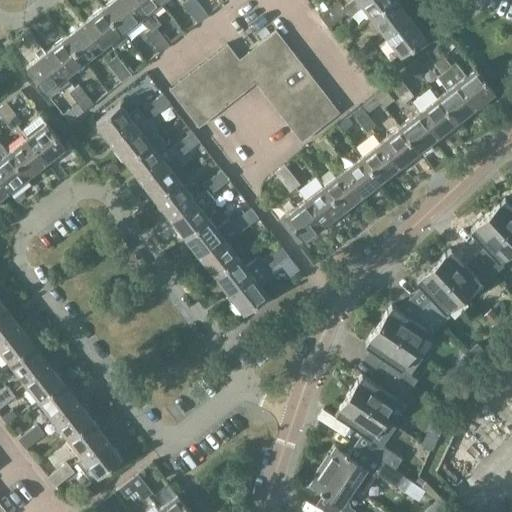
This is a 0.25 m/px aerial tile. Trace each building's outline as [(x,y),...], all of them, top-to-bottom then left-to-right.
[(126,0),(110,0),(102,7),(121,31),(140,17),(126,0)] [(157,0),(126,0),(140,17),(149,29),(154,26),(158,22),(149,10),(159,2),(157,0)] [(186,0),(183,3),(189,12),(194,8),(196,11),(201,7),(195,0),(186,0)] [(320,0),(313,0),(309,3),(313,8),(322,1),(320,0)] [(339,3),(330,9),(334,14),(332,16),(335,21),(346,12),(349,15),(361,5),(371,17),(392,0),(353,0),(348,4),(343,8),(339,3)] [(392,0),(371,17),(385,36),(409,18),(395,0),(392,0)] [(102,7),(83,22),(101,46),(108,53),(126,39),(121,31),(102,7)] [(194,8),(189,12),(198,23),(207,15),(201,7),(196,11),(194,8)] [(327,27),(335,21),(332,16),(334,14),(330,9),(320,18),(327,27)] [(409,18),(385,36),(400,55),(424,37),(409,18)] [(83,22),(63,37),(82,61),(101,46),(83,22)] [(144,33),(151,42),(156,38),(158,40),(162,37),(154,26),(149,29),(144,33)] [(259,42),(257,44),(268,59),(287,45),(275,30),(259,42)] [(63,37),(44,52),(63,76),(82,61),(63,37)] [(156,38),(151,42),(159,52),(169,45),(162,37),(158,40),(156,38)] [(369,40),(360,47),(364,52),(361,54),(365,59),(376,50),(369,40)] [(227,43),(216,52),(231,71),(241,63),(237,59),(239,58),(227,43)] [(257,44),(247,52),(266,76),(274,69),(275,68),(268,59),(257,44)] [(287,45),(268,59),(275,68),(294,53),(287,45)] [(364,52),(360,47),(349,56),(357,65),(365,59),(361,54),(364,52)] [(426,55),(432,64),(438,60),(440,62),(444,58),(436,47),(426,55)] [(63,76),(44,52),(25,66),(49,97),(68,82),(63,76)] [(216,52),(206,59),(221,79),(231,71),(216,52)] [(239,58),(237,59),(241,63),(256,82),(256,83),(266,76),(247,52),(239,58)] [(275,68),(274,69),(282,79),(302,63),(294,53),(275,68)] [(106,62),(113,71),(118,67),(120,70),(125,66),(116,55),(106,62)] [(432,64),(440,73),(441,74),(446,70),(456,82),(456,83),(474,107),(494,92),(475,67),(465,75),(455,62),(450,66),(444,58),(440,62),(438,60),(432,64)] [(206,59),(197,66),(212,86),(221,79),(206,59)] [(241,63),(231,71),(246,90),(256,82),(241,63)] [(302,63),(282,79),(289,89),(309,73),(302,63)] [(118,67),(113,71),(121,82),(131,74),(125,66),(120,70),(118,67)] [(197,66),(187,74),(202,93),(212,86),(197,66)] [(256,83),(254,85),(262,94),(282,79),(274,69),(266,76),(256,83)] [(446,90),(436,98),(455,122),(474,107),(456,83),(456,82),(446,70),(441,74),(440,73),(436,77),(446,90)] [(231,71),(221,79),(236,98),(246,90),(231,71)] [(309,73),(289,89),(297,98),(317,82),(309,73)] [(187,74),(178,82),(193,101),(202,93),(187,74)] [(388,84),(394,93),(399,89),(401,91),(406,87),(398,77),(388,84)] [(221,79),(212,86),(227,105),(236,98),(221,79)] [(282,79),(262,94),(270,104),(289,89),(282,79)] [(178,82),(167,90),(182,109),(193,101),(178,82)] [(317,82),(297,98),(304,108),(324,92),(317,82)] [(68,92),(74,100),(80,96),(82,99),(87,96),(77,84),(68,92)] [(212,86),(202,93),(217,113),(227,105),(212,86)] [(399,89),(394,93),(402,104),(413,96),(406,87),(401,91),(399,89)] [(289,89),(270,104),(277,114),(297,98),(289,89)] [(324,92),(304,108),(312,118),(332,102),(324,92)] [(162,93),(154,100),(158,105),(155,107),(159,112),(169,103),(162,93)] [(202,93),(193,101),(208,120),(217,113),(202,93)] [(80,96),(74,100),(83,111),(93,103),(87,96),(82,99),(80,96)] [(297,98),(277,114),(285,123),(304,108),(297,98)] [(436,98),(417,112),(436,137),(455,122),(436,98)] [(158,105),(154,100),(143,108),(151,118),(159,112),(155,107),(158,105)] [(193,101),(182,109),(197,129),(208,120),(193,101)] [(0,106),(0,114),(2,118),(8,114),(10,116),(14,113),(6,102),(0,106)] [(332,102),(312,118),(320,128),(340,112),(332,102)] [(119,103),(95,122),(110,141),(134,122),(143,114),(137,106),(127,113),(119,103)] [(350,114),(357,123),(361,119),(363,121),(368,117),(360,106),(350,114)] [(304,108),(285,123),(293,133),(312,118),(304,108)] [(417,112),(398,127),(417,151),(436,137),(417,112)] [(8,114),(2,118),(11,129),(21,121),(14,113),(10,116),(8,114)] [(134,122),(110,141),(125,160),(149,141),(158,134),(143,114),(134,122)] [(21,130),(26,137),(45,161),(64,146),(40,115),(21,130)] [(343,118),(336,124),(337,124),(342,131),(351,123),(346,116),(343,118)] [(361,119),(357,123),(365,133),(375,125),(368,117),(363,121),(361,119)] [(312,118),(293,133),(301,143),(320,128),(312,118)] [(398,127),(379,142),(398,166),(417,151),(398,127)] [(184,145),(188,149),(198,140),(191,131),(183,138),(187,143),(184,145)] [(149,141),(125,160),(139,179),(164,160),(176,150),(173,146),(172,145),(168,148),(165,148),(166,142),(158,134),(149,141)] [(312,143),(319,152),(323,148),(326,150),(330,147),(322,136),(312,143)] [(26,137),(7,152),(25,176),(45,161),(26,137)] [(183,138),(173,146),(176,150),(180,155),(188,149),(184,145),(187,143),(183,138)] [(379,142),(360,156),(379,181),(398,166),(379,142)] [(0,182),(6,191),(25,176),(7,152),(0,143),(0,182)] [(323,148),(319,152),(327,162),(337,155),(330,147),(326,150),(323,148)] [(360,156),(341,171),(360,195),(379,181),(360,156)] [(139,179),(154,198),(178,179),(163,160),(139,179)] [(274,173),(281,181),(286,177),(288,179),(292,176),(283,165),(274,173)] [(221,169),(212,175),(216,180),(214,182),(218,187),(228,179),(221,169)] [(341,171),(322,186),(341,210),(360,195),(341,171)] [(216,180),(212,175),(202,183),(210,193),(218,187),(214,182),(216,180)] [(286,177),(281,181),(290,192),(299,184),(292,176),(288,179),(286,177)] [(154,198),(169,217),(193,198),(178,179),(154,198)] [(0,182),(0,203),(1,199),(8,193),(6,191),(0,182)] [(322,186),(303,200),(322,224),(341,210),(322,186)] [(193,198),(169,217),(184,236),(208,218),(201,208),(213,198),(209,193),(206,189),(193,198)] [(498,203),(487,213),(511,240),(511,206),(504,198),(498,203)] [(322,224),(303,200),(283,215),(302,240),(322,224)] [(250,207),(242,213),(246,219),(244,221),(247,225),(258,217),(250,207)] [(246,219),(242,213),(231,222),(235,227),(239,232),(247,225),(244,221),(246,219)] [(483,246),(474,255),(493,275),(503,266),(500,262),(505,258),(511,251),(511,240),(487,213),(474,225),(469,231),(483,246)] [(184,236),(199,255),(223,237),(235,227),(231,222),(228,218),(216,227),(208,218),(184,236)] [(199,255),(214,275),(238,256),(223,237),(199,255)] [(280,245),(272,252),(275,257),(273,259),(277,263),(288,255),(280,245)] [(444,253),(432,264),(463,297),(474,286),(479,281),(483,285),(493,275),(474,255),(465,264),(450,248),(444,254),(444,253)] [(253,275),(229,294),(244,313),(268,294),(260,284),(273,274),(269,269),(277,263),(273,259),(275,257),(272,252),(261,260),(266,266),(253,275)] [(238,256),(214,275),(229,294),(253,275),(266,266),(261,260),(257,254),(245,264),(238,256)] [(429,297),(419,306),(441,325),(449,317),(446,312),(451,308),(463,297),(432,264),(420,275),(421,276),(415,281),(429,297)] [(0,307),(0,337),(18,324),(3,305),(0,307)] [(386,311),(377,324),(414,349),(423,336),(427,330),(431,333),(441,325),(419,306),(408,316),(391,305),(386,311)] [(490,311),(483,317),(490,324),(496,318),(490,311)] [(0,337),(0,351),(8,362),(33,343),(18,324),(0,337)] [(375,367),(385,374),(409,390),(413,385),(417,379),(401,368),(405,363),(414,349),(377,324),(368,338),(364,345),(382,356),(375,367)] [(8,362),(23,381),(47,362),(33,343),(8,362)] [(476,343),(468,350),(478,361),(486,354),(476,343)] [(457,364),(451,373),(464,383),(471,373),(478,363),(464,354),(457,364)] [(23,381),(38,400),(62,382),(47,362),(23,381)] [(356,380),(347,393),(384,418),(393,405),(397,399),(401,402),(409,390),(385,374),(379,385),(361,374),(357,380),(356,380)] [(38,400),(53,419),(77,401),(62,382),(38,400)] [(413,385),(409,390),(417,396),(421,390),(413,385)] [(7,386),(0,391),(0,393),(2,396),(0,398),(0,399),(4,404),(15,395),(7,386)] [(384,418),(347,393),(338,407),(334,413),(370,438),(375,432),(384,418)] [(53,419),(67,438),(92,420),(77,401),(53,419)] [(437,409),(420,443),(431,448),(448,414),(437,409)] [(67,438),(82,457),(106,439),(92,420),(67,438)] [(36,424),(28,430),(32,435),(29,437),(33,442),(44,433),(36,424)] [(32,435),(28,430),(17,438),(25,449),(33,442),(29,437),(32,435)] [(106,439),(82,457),(75,462),(90,481),(97,476),(97,477),(121,458),(106,439)] [(379,442),(371,454),(394,469),(402,458),(379,442)] [(327,454),(320,465),(353,487),(363,494),(376,475),(335,447),(329,455),(327,454)] [(394,469),(371,454),(381,461),(373,471),(403,491),(410,481),(394,469)] [(66,462),(58,468),(62,473),(59,475),(62,480),(73,472),(66,462)] [(316,475),(309,484),(338,503),(341,505),(346,497),(353,487),(320,465),(314,474),(316,475)] [(62,473),(58,468),(47,477),(54,487),(62,480),(59,475),(62,473)] [(125,496),(134,489),(139,485),(142,488),(146,484),(138,473),(119,488),(125,496)] [(134,489),(143,500),(147,497),(153,493),(146,484),(142,488),(139,485),(134,489)] [(158,509),(160,511),(190,511),(177,494),(158,509)] [(8,511),(0,501),(0,511),(8,511)] [(90,510),(91,511),(106,511),(100,503),(90,510)]
